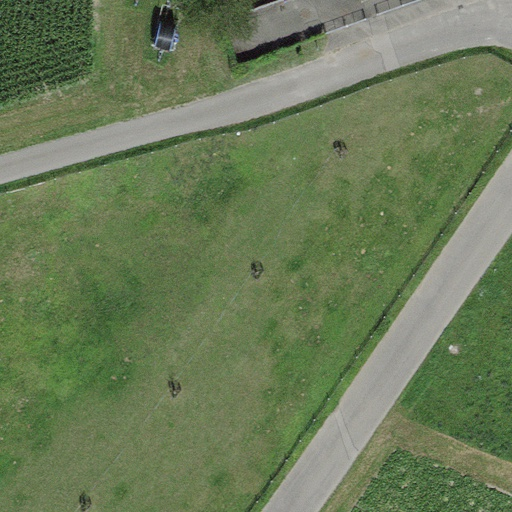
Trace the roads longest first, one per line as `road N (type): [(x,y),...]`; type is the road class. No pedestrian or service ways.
road 1 (unclassified): [(0,169),(488,18),(511,26)]
road 2 (unclassified): [(285,511),(511,190)]
